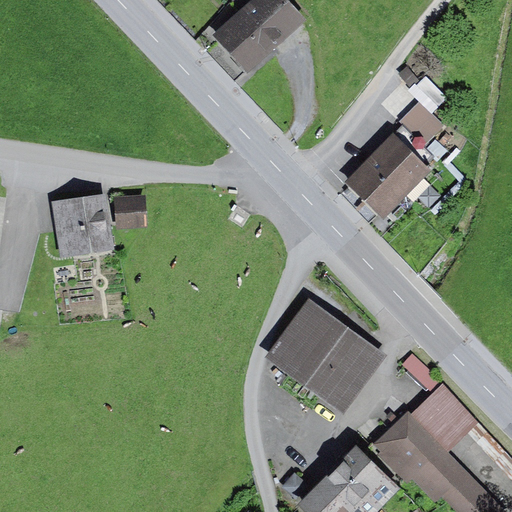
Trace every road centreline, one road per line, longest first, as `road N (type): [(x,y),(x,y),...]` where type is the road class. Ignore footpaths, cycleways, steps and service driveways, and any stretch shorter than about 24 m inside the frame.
road 1 (unclassified): [(324,220),(256,368),(251,414),(275,511)]
road 2 (primary): [(117,0),(324,220)]
road 3 (track): [(0,151),(155,174),(281,176)]
road 4 (primary): [(324,220),(511,415)]
